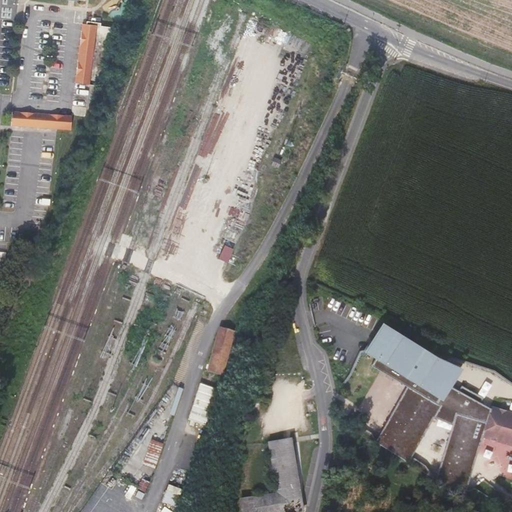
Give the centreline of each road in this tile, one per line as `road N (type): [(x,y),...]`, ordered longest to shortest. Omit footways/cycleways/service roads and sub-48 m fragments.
road 1 (residential): [(310,511),(321,448),(297,278),(391,35)]
road 2 (track): [(227,304),(190,281),(266,57)]
road 3 (unclassified): [(391,35),(511,80)]
